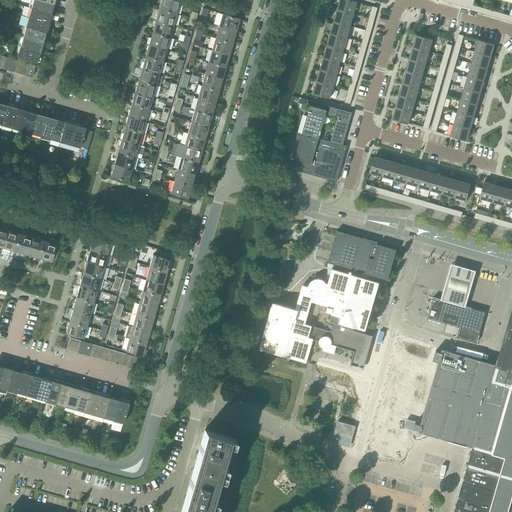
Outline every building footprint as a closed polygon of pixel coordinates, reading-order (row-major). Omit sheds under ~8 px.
[(5,0),(2,9),(10,11),(12,2),(5,0)] [(42,0),(33,0),(31,7),(51,13),(54,3),(42,0)] [(175,0),(161,0),(159,9),(176,14),(180,1),(175,0)] [(353,0),(340,0),(338,9),(354,14),(357,1),(353,0)] [(31,7),(28,17),(48,22),(51,13),(31,7)] [(159,9),(156,21),(173,25),(176,14),(159,9)] [(338,9),(334,21),(350,26),(354,14),(338,9)] [(222,14),(219,26),(236,31),(240,19),(222,14)] [(28,17),(26,26),(46,32),(48,22),(28,17)] [(156,21),(152,32),(170,37),(173,25),(156,21)] [(334,21),(331,33),(347,38),(350,26),(334,21)] [(26,26),(23,36),(43,42),(46,32),(26,26)] [(219,26),(215,38),(233,43),(236,31),(219,26)] [(152,32),(149,44),(166,49),(170,37),(152,32)] [(331,33),(327,45),(344,49),(347,38),(331,33)] [(417,34),(413,47),(429,51),(433,39),(417,34)] [(23,36),(20,46),(40,51),(43,42),(23,36)] [(215,38),(212,50),(229,55),(233,43),(215,38)] [(479,39),(475,52),(491,56),(495,44),(479,39)] [(149,44),(145,56),(163,61),(166,49),(149,44)] [(327,45),(324,57),(340,61),(344,49),(327,45)] [(40,51),(20,46),(17,56),(37,62),(40,51)] [(413,47),(410,59),(426,63),(429,51),(413,47)] [(212,50),(208,62),(226,66),(229,55),(212,50)] [(475,52),(472,64),(488,68),(491,56),(475,52)] [(145,56),(142,68),(159,73),(163,61),(145,56)] [(3,69),(8,70),(12,59),(6,57),(3,69)] [(324,57),(321,69),(337,73),(340,61),(324,57)] [(8,70),(14,72),(17,60),(12,59),(8,70)] [(410,59),(406,71),(422,75),(426,63),(410,59)] [(14,72),(20,73),(23,62),(17,60),(14,72)] [(20,73),(25,75),(28,63),(23,62),(20,73)] [(208,62),(205,73),(222,78),(226,66),(208,62)] [(28,63),(25,75),(32,77),(36,65),(29,63),(28,63)] [(472,64),(468,75),(484,80),(488,68),(472,64)] [(142,68),(139,80),(156,85),(159,73),(142,68)] [(321,69),(317,81),(333,85),(337,73),(321,69)] [(406,71),(403,83),(419,87),(422,75),(406,71)] [(205,73),(202,85),(219,90),(222,78),(205,73)] [(468,75),(465,87),(481,92),(484,80),(468,75)] [(139,80),(135,92),(152,97),(156,85),(139,80)] [(333,85),(317,81),(314,93),(330,98),(333,85)] [(403,83),(399,95),(416,99),(419,87),(403,83)] [(202,85),(198,97),(215,102),(219,90),(202,85)] [(465,87),(461,99),(477,104),(481,92),(465,87)] [(135,92),(132,104),(149,109),(152,97),(135,92)] [(399,95),(396,107),(412,111),(416,99),(399,95)] [(198,97),(195,109),(212,114),(215,102),(198,97)] [(461,99),(458,111),(474,116),(477,104),(461,99)] [(132,104),(128,116),(146,121),(149,109),(132,104)] [(2,125),(0,130),(10,133),(12,128),(17,108),(8,105),(2,125)] [(310,105),(302,134),(311,136),(343,145),(343,144),(343,145),(352,113),(328,106),(327,110),(310,105)] [(412,111),(396,107),(392,119),(409,124),(412,111)] [(12,128),(21,130),(27,110),(17,108),(12,128)] [(195,109),(191,121),(209,126),(212,114),(195,109)] [(21,130),(31,133),(36,113),(27,110),(21,130)] [(458,111),(454,123),(471,128),(474,116),(458,111)] [(31,133),(40,136),(46,116),(36,113),(31,133)] [(40,136),(50,139),(56,119),(46,116),(40,136)] [(128,116),(125,128),(142,133),(146,121),(128,116)] [(50,139),(60,141),(65,121),(56,119),(50,139)] [(60,141),(69,144),(75,124),(65,121),(60,141)] [(191,121),(188,133),(205,138),(209,126),(191,121)] [(471,128),(454,123),(451,136),(467,140),(471,128)] [(75,124),(69,144),(80,147),(88,149),(93,131),(85,129),(86,127),(75,124)] [(125,128),(121,140),(139,145),(142,133),(125,128)] [(287,129),(285,136),(300,140),(294,164),(301,166),(300,170),(309,173),(316,150),(307,147),(311,136),(302,134),(287,129)] [(188,133),(184,145),(202,150),(205,138),(188,133)] [(316,150),(309,173),(337,181),(347,146),(343,145),(343,144),(343,145),(311,136),(307,147),(316,150)] [(121,140),(118,152),(135,157),(139,145),(121,140)] [(179,143),(175,155),(181,157),(198,162),(202,150),(184,145),(179,143)] [(118,152),(115,164),(132,168),(135,157),(118,152)] [(370,172),(383,176),(387,160),(375,156),(370,172)] [(181,157),(178,169),(195,174),(198,162),(181,157)] [(383,176),(395,179),(399,163),(387,160),(383,176)] [(395,179),(406,183),(411,167),(399,163),(395,179)] [(132,168),(115,164),(111,176),(128,181),(132,168)] [(406,183),(418,186),(423,170),(411,167),(406,183)] [(178,169),(174,181),(191,186),(195,174),(178,169)] [(418,186),(430,189),(435,173),(423,170),(418,186)] [(430,189),(442,193),(447,177),(435,173),(430,189)] [(442,193),(454,196),(459,180),(447,177),(442,193)] [(459,180),(454,196),(467,200),(471,184),(459,180)] [(191,186),(174,181),(171,193),(188,198),(191,186)] [(480,198),(492,201),(497,185),(484,181),(480,198)] [(492,201),(504,205),(509,188),(497,185),(492,201)] [(477,208),(474,218),(483,220),(485,211),(477,208)] [(0,246),(3,247),(8,230),(0,227),(0,246)] [(3,247),(15,251),(20,234),(8,230),(3,247)] [(309,286),(303,285),(296,308),(273,302),(265,329),(260,349),(288,357),(287,359),(289,360),(290,358),(307,362),(310,353),(313,339),(316,340),(316,341),(317,341),(317,342),(317,343),(317,344),(318,345),(319,346),(320,347),(321,347),(321,348),(322,348),(323,348),(323,350),(334,354),(337,346),(355,351),(350,363),(353,364),(362,366),(371,337),(372,335),(365,333),(351,329),(352,325),(366,329),(369,321),(369,319),(372,309),(373,307),(376,296),(376,294),(379,284),(380,282),(380,281),(381,277),(388,279),(397,249),(377,244),(378,242),(337,230),(335,237),(332,250),(328,262),(334,264),(333,268),(331,275),(330,279),(329,283),(327,282),(326,282),(325,281),(324,280),(323,279),(322,279),(321,278),(320,278),(319,278),(318,278),(317,278),(316,278),(315,278),(315,279),(314,279),(313,279),(313,280),(312,280),(312,281),(311,282),(310,283),(310,284),(309,284),(309,285),(309,286)] [(15,251),(27,254),(32,237),(20,234),(15,251)] [(27,254),(39,258),(44,240),(32,237),(27,254)] [(94,237),(90,249),(107,254),(111,242),(94,237)] [(44,240),(39,258),(51,261),(52,258),(56,259),(60,244),(60,241),(52,239),(49,240),(48,242),(44,240)] [(90,249),(87,261),(104,266),(107,254),(90,249)] [(153,254),(150,267),(167,272),(170,259),(153,254)] [(121,265),(119,270),(123,272),(127,260),(121,258),(120,264),(121,265)] [(87,261),(83,273),(101,278),(104,266),(87,261)] [(451,263),(441,299),(466,306),(476,270),(451,263)] [(150,267),(146,278),(164,283),(167,272),(150,267)] [(83,273),(80,285),(97,290),(101,278),(83,273)] [(146,278),(143,290),(160,295),(164,283),(146,278)] [(80,285),(77,297),(94,302),(97,290),(80,285)] [(143,290),(139,302),(157,307),(160,295),(143,290)] [(77,297),(73,309),(90,314),(94,302),(77,297)] [(460,327),(457,337),(477,342),(486,312),(466,306),(441,299),(434,297),(428,318),(460,327)] [(139,302),(136,314),(153,319),(157,307),(139,302)] [(73,309),(70,321),(87,326),(90,314),(73,309)] [(407,419),(405,426),(408,427),(410,428),(414,429),(414,428),(420,430),(419,431),(449,440),(466,445),(467,445),(473,447),(459,497),(454,511),(511,511),(511,309),(507,325),(506,332),(501,346),(496,364),(443,349),(443,350),(442,352),(436,350),(433,360),(438,361),(439,362),(438,367),(421,424),(416,423),(416,422),(410,420),(407,419)] [(136,314),(133,326),(150,331),(153,319),(136,314)] [(87,326),(70,321),(66,333),(83,338),(87,326)] [(129,325),(125,337),(146,343),(150,331),(133,326),(129,325)] [(146,343),(125,337),(122,349),(143,355),(146,343)] [(67,349),(72,351),(76,339),(70,338),(67,349)] [(72,351),(78,352),(81,341),(76,339),(72,351)] [(78,352),(83,354),(87,342),(81,341),(78,352)] [(83,354),(89,356),(92,344),(87,342),(83,354)] [(89,356),(95,357),(98,346),(92,344),(89,356)] [(95,357),(100,359),(104,347),(98,346),(95,357)] [(100,359),(106,360),(109,349),(104,347),(100,359)] [(106,360),(111,362),(114,350),(109,349),(106,360)] [(111,362),(117,364),(120,352),(114,350),(111,362)] [(117,364),(122,365),(126,354),(120,352),(117,364)] [(122,365),(128,367),(131,355),(126,354),(122,365)] [(131,355),(128,367),(134,368),(137,357),(131,355)] [(0,391),(6,393),(7,389),(13,369),(3,367),(0,377),(0,391)] [(7,389),(17,392),(22,372),(13,369),(7,389)] [(17,392),(26,395),(32,375),(22,372),(17,392)] [(26,395),(36,398),(42,378),(32,375),(26,395)] [(36,398),(46,400),(51,380),(42,378),(36,398)] [(46,400),(55,403),(61,383),(51,380),(46,400)] [(55,403),(65,406),(71,386),(61,383),(55,403)] [(65,406),(74,409),(80,389),(71,386),(65,406)] [(74,409),(84,411),(90,391),(80,389),(74,409)] [(83,415),(93,418),(99,394),(90,391),(84,411),(83,415)] [(102,421),(103,417),(109,397),(99,394),(93,418),(102,421)] [(103,417),(113,420),(119,400),(109,397),(103,417)] [(119,400),(113,420),(123,423),(129,403),(119,400)] [(208,511),(230,437),(205,429),(181,511),(208,511)]
